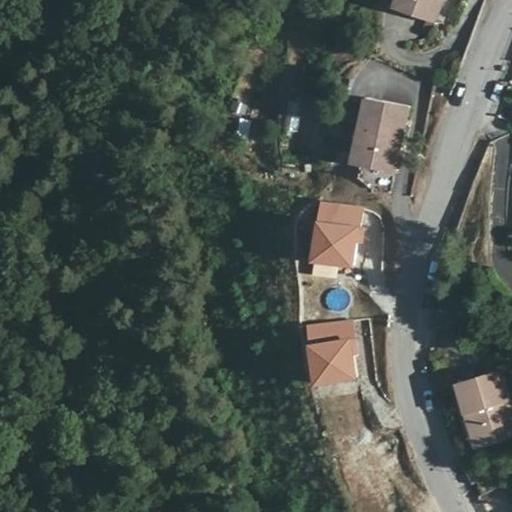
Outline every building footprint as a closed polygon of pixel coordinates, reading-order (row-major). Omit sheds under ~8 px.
[(447,0),(402,0),(400,8),(439,22),(447,0)] [(413,106),(371,98),(358,164),(400,173),(413,106)] [(301,132),(301,101),(287,101),(287,132),(301,132)] [(470,314),(441,311),(439,329),(468,333),(470,314)] [(511,399),(503,372),(463,385),(483,449),(511,440),(511,399)]
